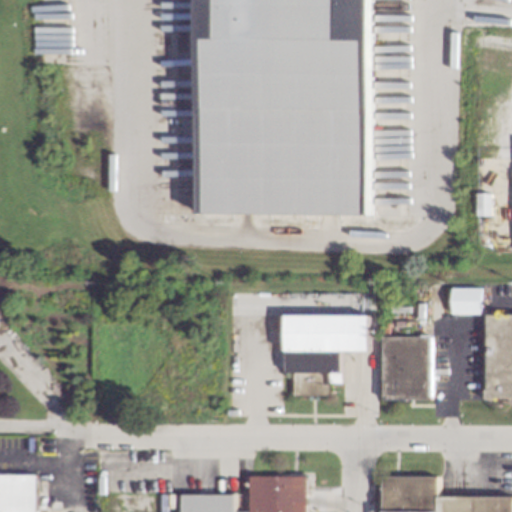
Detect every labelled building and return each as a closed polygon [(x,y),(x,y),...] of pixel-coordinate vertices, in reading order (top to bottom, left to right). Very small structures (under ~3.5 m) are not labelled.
[(373,0),(372,213),(199,212),(200,0),(373,0)] [(493,214),(478,214),(478,192),(493,192),(493,214)] [(483,313),(452,313),(453,287),(483,287),(483,313)] [(371,349),(343,349),(343,381),(331,381),(331,394),(295,394),(295,371),(287,371),(287,313),(371,314),(371,349)] [(511,397),(497,397),(497,399),(486,399),(486,388),(488,388),(489,313),(511,313),(511,397)] [(433,398),(384,398),(384,335),(434,335),(433,398)] [(38,511),(0,511),(0,473),(38,473),(38,511)] [(439,494),(511,494),(511,511),(383,511),(384,474),(439,475),(439,494)] [(307,511),(183,511),(184,493),(236,493),(236,511),(251,511),(251,475),(307,475),(307,511)]
